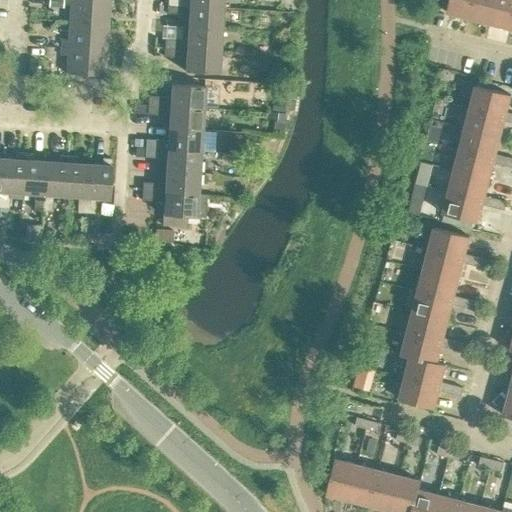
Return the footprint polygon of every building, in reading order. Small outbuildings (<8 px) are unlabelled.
[(69,4),(68,22),(107,24),(108,0),(63,0),(63,4),(69,4)] [(448,0),(446,11),(468,17),(471,0),(448,0)] [(471,0),(468,17),(489,22),(494,0),(471,0)] [(511,0),(494,0),(489,22),(510,28),(511,19),(511,0)] [(187,14),(186,27),(220,29),(221,7),(166,4),(165,13),(187,14)] [(61,39),(60,46),(105,49),(107,24),(68,22),(67,39),(61,39)] [(164,38),(163,47),(219,50),(220,29),(186,27),(186,39),(164,38)] [(105,49),(60,46),(60,54),(66,55),(65,73),(103,75),(105,49)] [(219,50),(163,47),(162,56),(185,57),(184,70),(217,73),(219,50)] [(29,59),(28,72),(36,73),(37,59),(29,59)] [(147,95),(147,104),(202,108),(203,86),(170,84),(169,97),(147,95)] [(475,85),(470,107),(505,116),(503,120),(511,122),(511,112),(506,110),(510,94),(475,85)] [(284,112),(285,103),(274,102),(272,110),(284,112)] [(168,115),(167,127),(200,129),(202,108),(147,104),(146,113),(168,115)] [(470,107),(464,128),(499,137),(503,120),(505,116),(470,107)] [(286,123),(287,114),(277,112),(275,121),(286,123)] [(144,138),(144,147),(199,151),(200,129),(167,127),(166,140),(144,138)] [(464,128),(459,149),(494,158),(495,153),(499,137),(464,128)] [(251,153),(251,145),(242,145),(242,153),(251,153)] [(165,158),(165,170),(198,172),(199,151),(144,147),(143,156),(165,158)] [(459,149),(453,170),(488,179),(493,162),(504,165),(506,156),(495,153),(494,158),(459,149)] [(8,192),(21,192),(24,152),(15,152),(14,159),(2,158),(0,183),(0,207),(7,208),(8,192)] [(33,209),(41,210),(45,161),(32,160),(33,153),(24,152),(21,192),(34,193),(33,209)] [(51,194),(64,195),(67,155),(58,154),(57,161),(45,161),(41,210),(50,210),(51,194)] [(76,212),(85,213),(88,163),(75,163),(76,156),(67,155),(64,195),(77,196),(76,212)] [(88,163),(85,213),(93,213),(95,197),(108,198),(111,158),(101,157),(101,164),(88,163)] [(142,181),(141,190),(196,194),(198,172),(165,170),(164,183),(142,181)] [(453,170),(448,191),(483,200),(482,205),(493,207),(495,198),(484,195),(488,179),(453,170)] [(204,217),(205,195),(196,194),(141,190),(141,199),(163,201),(161,225),(186,227),(187,216),(204,217)] [(483,200),(448,191),(442,213),(477,222),(482,205),(483,200)] [(411,197),(407,212),(419,215),(423,200),(411,197)] [(495,198),(493,207),(504,210),(506,201),(495,198)] [(23,240),(40,241),(41,225),(24,224),(23,240)] [(433,227),(428,248),(463,257),(462,262),(473,265),(475,256),(464,253),(469,236),(434,227),(433,227)] [(172,230),(154,229),(154,240),(172,242),(172,230)] [(40,241),(51,242),(52,233),(41,232),(40,241)] [(84,244),(93,245),(94,233),(85,232),(84,244)] [(428,248),(423,269),(458,278),(462,262),(463,257),(428,248)] [(486,259),(475,256),(473,265),(484,268),(486,259)] [(423,269),(417,290),(452,300),(451,304),(462,307),(464,298),(453,295),(458,278),(423,269)] [(417,290),(412,312),(447,321),(451,304),(452,300),(417,290)] [(464,298),(462,307),(473,309),(475,301),(464,298)] [(412,312),(406,333),(441,342),(440,346),(451,348),(453,340),(443,337),(447,321),(412,312)] [(401,354),(409,357),(410,355),(436,362),(436,361),(440,346),(441,342),(406,333),(401,354)] [(453,340),(451,348),(462,351),(465,343),(453,340)] [(409,357),(404,377),(439,386),(438,390),(449,393),(451,384),(440,381),(445,364),(436,361),(436,362),(410,355),(409,357)] [(354,387),(370,391),(375,371),(359,367),(354,387)] [(439,386),(404,377),(399,398),(434,407),(438,390),(439,386)] [(451,384),(449,393),(460,395),(463,387),(451,384)] [(511,393),(508,393),(503,415),(511,417),(511,393)] [(355,425),(366,428),(368,419),(357,417),(355,425)] [(368,419),(366,428),(377,431),(379,422),(368,419)] [(395,439),(407,442),(409,434),(398,431),(395,439)] [(409,434),(407,442),(418,445),(420,437),(409,434)] [(436,454),(448,457),(450,448),(438,445),(436,454)] [(450,448),(448,457),(459,460),(461,451),(450,448)] [(478,465),(489,467),(492,459),(480,456),(478,465)] [(326,493),(347,499),(356,464),(335,458),(326,493)] [(492,459),(489,467),(501,470),(503,462),(492,459)] [(347,499),(368,504),(377,469),(356,464),(347,499)] [(368,504),(390,509),(399,474),(377,469),(368,504)] [(390,509),(399,511),(411,511),(417,488),(418,489),(420,480),(399,474),(390,509)] [(433,511),(438,494),(418,489),(417,488),(411,511),(433,511)] [(433,511),(455,511),(459,499),(438,494),(433,511)] [(455,511),(478,511),(480,505),(459,499),(455,511)]
